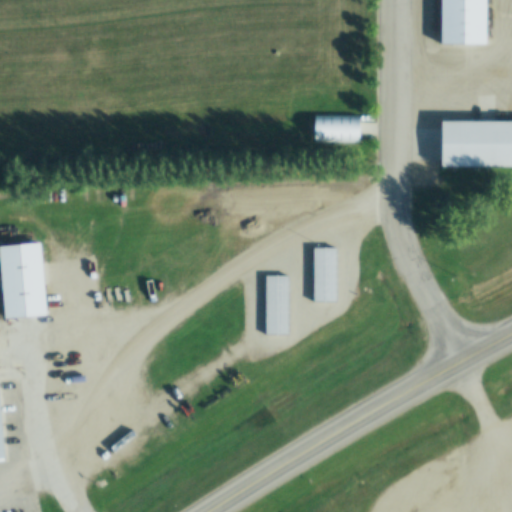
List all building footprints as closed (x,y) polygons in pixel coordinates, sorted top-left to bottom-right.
[(441,0),(486,0),(486,44),(441,44),(441,0)] [(498,0),(511,0),(511,22),(498,22),(498,0)] [(315,117),(360,117),(360,143),(315,143),(315,117)] [(441,123),(511,122),(511,168),(441,168),(441,123)] [(127,134),(156,134),(156,158),(127,159),(127,134)] [(2,246),(44,243),(50,317),(8,320),(2,246)]
